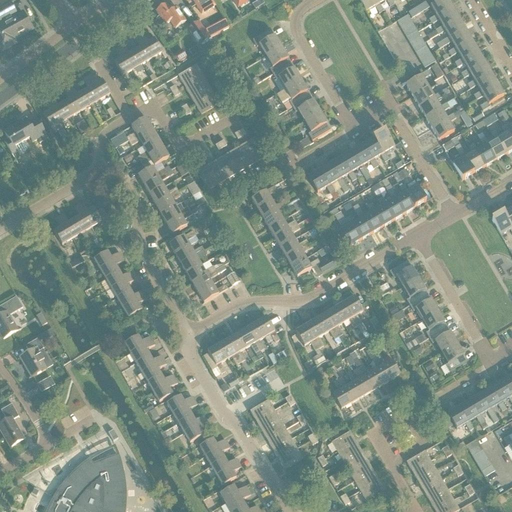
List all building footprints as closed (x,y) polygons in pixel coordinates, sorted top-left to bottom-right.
[(192,0),(199,11),(202,16),(217,7),(212,0),(192,0)] [(247,0),(231,0),(238,9),(249,2),(247,0)] [(373,0),(358,0),(366,13),(369,11),(375,7),(379,14),(381,13),(383,12),(379,5),(377,6),(373,0)] [(436,16),(429,20),(424,23),(426,28),(439,20),(438,18),(453,10),(447,0),(442,0),(431,7),(436,16)] [(17,13),(11,3),(0,9),(0,35),(0,37),(0,36),(0,49),(2,53),(18,45),(15,41),(34,31),(23,12),(17,15),(16,14),(17,13)] [(408,14),(412,19),(429,9),(425,3),(408,14)] [(156,12),(159,17),(157,19),(156,20),(156,21),(156,23),(156,24),(157,25),(158,26),(159,26),(162,27),(163,27),(165,25),(166,26),(170,22),(175,29),(180,26),(186,22),(176,8),(171,12),(166,5),(161,8),(160,8),(158,10),(157,11),(156,12)] [(35,22),(40,20),(34,7),(29,9),(35,22)] [(435,31),(438,36),(445,31),(444,29),(459,20),(453,10),(438,18),(439,20),(443,27),(435,31)] [(401,28),(411,22),(408,16),(398,22),(401,28)] [(449,38),(442,42),(437,45),(439,50),(452,42),(450,40),(466,31),(459,20),(444,29),(445,31),(449,38)] [(210,39),(202,28),(198,22),(188,29),(200,46),(210,39)] [(411,22),(401,28),(404,33),(414,27),(411,22)] [(414,27),(404,33),(407,38),(417,32),(414,27)] [(266,57),(281,48),(271,30),(253,41),(257,48),(259,46),(266,57)] [(450,40),(452,42),(455,49),(448,53),(451,57),(458,53),(457,51),(472,42),(466,31),(450,40)] [(417,32),(407,38),(410,43),(420,37),(417,32)] [(139,37),(152,59),(162,53),(154,40),(148,43),(143,35),(139,37)] [(140,48),(134,52),(142,65),(152,59),(139,37),(135,40),(140,48)] [(423,42),(420,37),(410,43),(413,48),(423,42)] [(423,42),(413,48),(416,53),(426,47),(423,42)] [(457,51),(458,53),(462,60),(455,64),(457,68),(464,64),(463,62),(478,53),(472,42),(457,51)] [(142,65),(134,52),(129,55),(124,46),(120,49),(133,71),(142,65)] [(429,52),(426,47),(416,53),(418,58),(429,52)] [(273,75),(291,64),(281,48),(266,57),(272,68),(270,70),(273,75)] [(133,71),(120,49),(116,51),(121,60),(115,63),(123,77),(133,71)] [(175,56),(177,59),(179,63),(186,58),(182,51),(175,56)] [(429,52),(418,58),(421,63),(432,57),(429,52)] [(485,64),(478,53),(463,62),(464,64),(468,71),(461,75),(464,79),(471,75),(469,73),(485,64)] [(435,63),(432,57),(421,63),(425,69),(435,63)] [(285,90),(301,81),(291,64),(273,75),(276,81),(279,79),(285,90)] [(469,73),(471,75),(475,82),(468,86),(470,90),(477,86),(476,84),(491,75),(485,64),(469,73)] [(184,86),(202,75),(197,66),(178,77),(184,86)] [(407,86),(413,98),(428,89),(427,86),(423,79),(429,76),(427,72),(420,75),(422,77),(407,86)] [(202,75),(184,86),(190,96),(208,85),(202,75)] [(476,84),(477,86),(481,92),(474,96),(476,101),(483,97),(482,95),(498,86),(491,75),(476,84)] [(87,78),(100,101),(110,95),(102,81),(96,85),(91,76),(87,78)] [(449,80),(453,85),(458,82),(455,77),(449,80)] [(88,90),(83,93),(90,106),(100,101),(87,78),(83,81),(88,90)] [(289,102),(292,108),(310,97),(301,81),(285,90),(292,101),(289,102)] [(428,89),(413,98),(419,109),(435,100),(433,97),(430,91),(436,87),(434,83),(427,86),(428,89)] [(451,84),(439,91),(443,96),(454,90),(451,84)] [(214,95),(208,85),(190,96),(195,106),(214,95)] [(482,95),(483,97),(487,103),(480,107),(483,112),(490,107),(489,105),(504,97),(498,86),(482,95)] [(72,88),(68,90),(81,112),(90,106),(83,93),(77,96),(72,88)] [(81,112),(68,90),(64,92),(69,101),(63,104),(71,118),(81,112)] [(440,93),(433,97),(435,100),(419,109),(426,119),(441,110),(440,108),(436,102),(443,98),(440,93)] [(220,105),(214,95),(195,106),(201,116),(220,105)] [(320,113),(310,97),(292,108),(295,113),(298,111),(304,122),(320,113)] [(71,118),(63,104),(58,107),(52,99),(48,101),(61,124),(71,118)] [(61,124),(48,101),(44,104),(49,112),(43,116),(51,129),(61,124)] [(441,110),(426,119),(432,130),(448,121),(446,119),(442,112),(449,109),(447,104),(440,108),(441,110)] [(107,112),(111,119),(115,117),(111,109),(107,112)] [(474,123),(483,117),(480,112),(471,118),(474,123)] [(504,112),(499,115),(497,116),(502,125),(510,121),(504,112)] [(320,113),(304,122),(311,133),(308,135),(312,142),(330,131),(320,113)] [(453,115),(446,119),(448,121),(432,130),(439,141),(454,132),(449,123),(455,119),(453,115)] [(492,124),(489,118),(483,122),(486,127),(492,124)] [(48,139),(37,120),(29,124),(26,119),(4,132),(8,139),(4,142),(12,155),(18,152),(20,155),(26,152),(27,150),(28,148),(27,146),(25,142),(30,139),(32,143),(38,140),(40,144),(48,139)] [(129,143),(152,129),(146,119),(132,128),(135,134),(126,139),(129,143)] [(84,125),(77,129),(81,135),(88,131),(84,125)] [(511,131),(510,132),(506,126),(502,128),(506,135),(508,134),(511,140),(511,131)] [(152,129),(129,143),(131,147),(140,142),(143,147),(158,139),(152,129)] [(511,140),(508,134),(506,135),(499,139),(495,132),(491,135),(495,141),(497,140),(506,155),(511,151),(511,140)] [(385,133),(374,139),(383,155),(385,154),(394,148),(385,133)] [(129,143),(126,139),(117,138),(111,142),(116,150),(129,143)] [(256,138),(246,144),(257,162),(267,157),(256,138)] [(497,140),(495,141),(488,145),(484,138),(480,141),(484,148),(486,146),(495,162),(506,155),(497,140)] [(158,139),(143,147),(146,153),(138,158),(140,162),(163,149),(158,139)] [(374,139),(363,146),(372,161),(374,160),(381,156),(385,163),(387,162),(389,160),(385,154),(383,155),(374,139)] [(451,142),(449,143),(442,147),(446,153),(454,148),(452,144),(451,142)] [(257,162),(246,144),(236,149),(247,168),(257,162)] [(486,146),(484,148),(477,151),(473,145),(469,147),(473,154),(475,153),(484,168),(495,162),(486,146)] [(363,146),(352,152),(361,168),(363,166),(370,163),(374,169),(376,168),(378,167),(374,160),(372,161),(363,146)] [(122,148),(117,151),(120,156),(125,153),(122,148)] [(169,159),(163,149),(140,162),(143,166),(146,164),(149,170),(153,168),(169,159)] [(247,168),(236,149),(226,155),(237,174),(247,168)] [(467,158),(463,151),(458,154),(461,158),(462,160),(464,159),(473,175),(484,168),(475,153),(473,154),(467,158)] [(352,152),(341,159),(350,174),(353,173),(359,169),(363,176),(366,181),(369,180),(371,179),(367,173),(363,166),(361,168),(352,152)] [(134,161),(130,155),(123,159),(127,165),(134,161)] [(237,174),(226,155),(217,161),(228,180),(237,174)] [(462,160),(461,158),(452,163),(462,181),(473,175),(464,159),(462,160)] [(341,159),(330,165),(339,181),(342,179),(348,175),(352,182),(354,181),(357,180),(353,173),(350,174),(341,159)] [(217,161),(207,167),(218,185),(228,180),(217,161)] [(399,171),(405,167),(403,162),(396,166),(399,171)] [(330,165),(319,172),(329,187),(331,186),(337,182),(341,189),(345,194),(347,193),(349,192),(346,186),(342,179),(339,181),(330,165)] [(218,185),(207,167),(197,172),(208,191),(218,185)] [(153,168),(149,170),(138,177),(144,187),(167,173),(165,169),(156,174),(153,168)] [(259,182),(264,178),(260,172),(255,175),(259,182)] [(319,172),(309,178),(318,194),(326,188),(331,195),(333,194),(335,193),(331,186),(329,187),(319,172)] [(170,178),(167,173),(144,187),(150,197),(164,188),(161,183),(170,178)] [(397,174),(393,176),(399,186),(402,184),(401,183),(402,182),(397,174)] [(185,180),(188,186),(193,183),(190,177),(185,180)] [(167,194),(164,188),(150,197),(155,206),(178,193),(182,190),(180,186),(167,194)] [(404,186),(400,188),(404,195),(406,194),(415,209),(426,202),(417,187),(408,192),(404,186)] [(257,210),(272,202),(269,197),(277,191),(275,187),(266,192),(251,200),(257,210)] [(388,188),(386,189),(389,195),(393,201),(395,200),(404,215),(415,209),(406,194),(404,195),(397,199),(393,192),(390,187),(388,188)] [(181,197),(178,193),(155,206),(161,216),(176,207),(172,202),(181,197)] [(300,195),(294,200),(301,209),(307,204),(300,195)] [(196,202),(195,202),(198,207),(204,204),(205,203),(202,198),(201,199),(196,202)] [(380,200),(378,201),(382,208),(384,207),(393,222),(404,215),(395,200),(393,201),(386,205),(382,198),(380,200)] [(366,201),(364,203),(371,214),(373,213),(382,228),(393,222),(384,207),(382,208),(376,212),(369,200),(366,201)] [(275,207),(272,202),(257,210),(263,220),(286,206),(284,202),(275,207)] [(88,212),(82,204),(82,203),(78,206),(91,228),(101,223),(103,226),(110,222),(103,210),(96,214),(93,209),(88,212)] [(323,213),(329,209),(326,203),(320,207),(323,213)] [(180,205),(176,207),(161,216),(167,226),(190,212),(187,208),(184,210),(180,205)] [(74,208),(74,209),(79,217),(74,221),(82,234),(91,228),(78,206),(74,208)] [(286,206),(263,220),(269,230),(283,221),(280,216),(289,211),(286,206)] [(355,207),(353,209),(356,214),(360,221),(362,219),(371,235),(382,228),(373,213),(371,214),(365,218),(361,211),(358,206),(355,207)] [(190,212),(167,226),(173,236),(187,227),(184,221),(197,213),(195,209),(190,212)] [(511,228),(504,214),(495,220),(491,222),(501,238),(511,232),(511,233),(511,228)] [(82,234),(74,221),(68,224),(63,215),(59,218),(72,240),(82,234)] [(72,240),(59,218),(55,220),(60,229),(54,232),(62,246),(72,240)] [(347,219),(345,220),(348,224),(350,227),(351,226),(360,241),(371,235),(362,219),(360,221),(354,224),(350,218),(347,219)] [(286,227),(283,221),(269,230),(274,239),(297,226),(295,222),(286,227)] [(203,223),(198,226),(202,232),(207,229),(203,223)] [(348,224),(339,229),(341,232),(340,232),(349,248),(360,241),(351,226),(350,227),(348,224)] [(297,226),(274,239),(280,249),(295,241),(291,235),(300,230),(297,226)] [(175,256),(190,247),(187,242),(195,237),(193,232),(184,237),(170,246),(175,256)] [(213,238),(208,241),(211,247),(216,244),(213,238)] [(295,241),(280,249),(286,259),(309,245),(306,241),(298,246),(295,241)] [(311,249),(309,245),(286,259),(292,269),(306,260),(303,254),(311,249)] [(190,247),(175,256),(181,265),(204,252),(202,248),(193,253),(190,247)] [(207,256),(204,252),(181,265),(187,275),(201,266),(198,261),(207,256)] [(100,270),(122,257),(120,254),(111,259),(108,253),(94,261),(100,270)] [(122,257),(100,270),(106,280),(119,272),(116,267),(125,262),(122,257)] [(78,266),(85,263),(82,258),(76,261),(78,266)] [(318,269),(322,275),(342,263),(336,259),(318,269)] [(306,260),(292,269),(297,278),(312,270),(320,265),(318,260),(309,265),(306,260)] [(397,278),(403,289),(419,280),(408,262),(390,273),(394,280),(397,278)] [(201,266),(187,275),(192,285),(216,271),(213,267),(204,272),(201,266)] [(223,266),(216,271),(192,285),(198,294),(213,286),(209,280),(226,271),(223,266)] [(122,278),(119,272),(106,280),(111,290),(134,277),(131,273),(122,278)] [(226,279),(232,287),(239,283),(234,274),(226,279)] [(136,281),(134,277),(111,290),(117,300),(131,292),(127,286),(136,281)] [(428,296),(419,280),(403,289),(409,299),(407,301),(410,307),(428,296)] [(377,290),(383,300),(396,293),(395,291),(394,291),(389,290),(386,284),(377,290)] [(216,291),(213,286),(198,294),(204,304),(219,296),(218,296),(227,290),(224,286),(216,291)] [(131,292),(117,300),(123,310),(145,297),(143,293),(134,298),(131,292)] [(422,321),(438,312),(428,296),(410,307),(413,312),(416,310),(422,321)] [(147,300),(145,297),(123,310),(129,319),(142,311),(139,305),(147,300)] [(17,298),(0,307),(0,334),(3,340),(18,331),(9,316),(23,308),(17,298)] [(358,327),(362,325),(357,316),(363,313),(354,298),(345,304),(358,327)] [(345,304),(335,310),(343,324),(349,321),(354,330),(354,329),(355,331),(355,332),(357,337),(362,334),(358,327),(345,304)] [(392,317),(399,313),(396,307),(389,311),(392,317)] [(335,310),(325,315),(339,339),(343,336),(338,327),(343,324),(335,310)] [(447,329),(438,312),(422,321),(427,330),(429,332),(426,334),(429,340),(447,329)] [(395,323),(402,319),(399,313),(392,317),(395,323)] [(325,315),(315,321),(324,336),(329,332),(334,341),(339,339),(325,315)] [(266,318),(256,324),(265,338),(270,335),(275,344),(280,341),(275,333),(266,318)] [(315,321),(305,327),(319,350),(323,347),(318,339),(324,336),(315,321)] [(256,324),(247,329),(260,353),(264,350),(259,342),(265,338),(256,324)] [(362,325),(358,327),(362,334),(365,339),(370,336),(368,335),(366,332),(368,331),(364,324),(362,325)] [(319,350),(305,327),(296,333),(304,347),(310,344),(315,352),(317,356),(312,360),(317,367),(325,362),(325,361),(325,360),(320,352),(319,350)] [(247,329),(237,335),(245,350),(251,347),(256,355),(260,353),(247,329)] [(442,354),(457,345),(447,329),(429,340),(432,345),(435,343),(442,354)] [(237,335),(227,341),(241,364),(245,362),(240,353),(245,350),(237,335)] [(406,345),(409,351),(427,341),(423,335),(406,345)] [(130,355),(152,342),(150,338),(142,343),(138,337),(125,345),(130,355)] [(382,348),(387,345),(383,338),(378,341),(382,348)] [(26,347),(29,352),(19,358),(31,379),(53,367),(43,350),(44,350),(38,340),(26,347)] [(241,364),(227,341),(217,347),(226,361),(231,358),(237,366),(241,364)] [(155,346),(152,342),(130,355),(136,364),(150,356),(146,351),(155,346)] [(457,345),(442,354),(448,365),(445,367),(449,373),(467,362),(457,345)] [(412,350),(415,356),(422,351),(419,346),(412,350)] [(207,352),(209,355),(203,357),(214,376),(220,373),(221,376),(225,373),(220,364),(226,361),(217,347),(207,352)] [(153,362),(150,356),(136,364),(142,374),(164,361),(162,357),(153,362)] [(381,356),(377,358),(390,382),(400,376),(392,361),(386,365),(381,356)] [(390,382),(377,358),(372,361),(377,370),(372,373),(380,387),(390,382)] [(164,361),(142,374),(148,384),(161,376),(158,370),(166,365),(164,361)] [(432,362),(424,366),(427,373),(435,368),(432,362)] [(380,387),(372,373),(366,376),(361,368),(357,370),(371,393),(380,387)] [(358,381),(352,384),(361,399),(371,393),(357,370),(353,372),(358,381)] [(435,373),(428,378),(431,384),(439,379),(435,373)] [(164,381),(161,376),(148,384),(153,394),(176,381),(173,376),(164,381)] [(50,378),(37,385),(42,393),(55,386),(50,378)] [(227,383),(231,389),(244,381),(242,378),(237,381),(235,378),(227,383)] [(361,399),(352,384),(347,387),(342,379),(337,381),(351,405),(361,399)] [(176,381),(153,394),(159,404),(173,396),(169,390),(178,385),(176,381)] [(351,405),(337,381),(334,384),(339,392),(333,396),(341,410),(351,405)] [(502,383),(493,388),(503,403),(509,400),(511,405),(511,394),(504,381),(502,383)] [(226,384),(221,387),(224,393),(230,390),(226,384)] [(491,389),(482,394),(492,410),(498,406),(502,413),(504,412),(507,410),(503,403),(493,388),(491,389)] [(480,395),(472,401),(481,416),(487,412),(494,424),(496,423),(499,422),(492,410),(482,394),(480,395)] [(173,415),(195,402),(192,398),(184,403),(180,397),(167,405),(173,415)] [(256,422),(274,411),(269,401),(250,412),(256,422)] [(469,402),(461,407),(470,423),(476,419),(483,431),(485,430),(486,430),(488,428),(481,416),(472,401),(469,402)] [(195,402),(173,415),(178,425),(192,417),(189,411),(197,406),(195,402)] [(0,430),(10,448),(24,440),(13,421),(19,417),(12,405),(1,411),(7,421),(0,425),(0,430)] [(154,410),(151,405),(142,410),(145,415),(154,410)] [(458,408),(447,415),(456,431),(465,425),(469,432),(472,431),(474,429),(470,423),(461,407),(458,408)] [(150,413),(155,423),(160,420),(154,410),(150,413)] [(280,421),(274,411),(256,422),(261,432),(280,421)] [(192,417),(178,425),(184,435),(206,422),(204,417),(195,422),(192,417)] [(286,431),(280,421),(261,432),(267,442),(286,431)] [(206,422),(184,435),(190,444),(204,436),(200,431),(209,425),(206,422)] [(497,437),(502,435),(497,427),(492,429),(497,437)] [(114,431),(108,434),(113,443),(118,440),(114,431)] [(286,431),(267,442),(273,451),(292,440),(286,431)] [(337,453),(356,442),(350,433),(331,444),(337,453)] [(205,458),(227,445),(225,441),(216,446),(213,440),(199,448),(205,458)] [(297,450),(292,440),(273,451),(279,461),(297,450)] [(466,447),(470,452),(480,446),(477,441),(466,447)] [(362,452),(356,442),(337,453),(343,463),(362,452)] [(463,443),(458,446),(461,451),(466,448),(463,443)] [(227,445),(205,458),(211,468),(225,460),(221,454),(230,449),(227,445)] [(480,446),(470,452),(472,457),(483,451),(480,446)] [(297,450),(279,461),(284,471),(303,460),(297,450)] [(483,451),(472,457),(475,462),(486,456),(483,451)] [(367,462),(362,452),(343,463),(349,473),(367,462)] [(412,473),(431,462),(425,452),(406,463),(412,473)] [(124,511),(125,506),(125,493),(124,481),(122,481),(121,476),(123,475),(121,465),(118,456),(99,463),(100,464),(95,468),(89,461),(80,468),(72,476),(64,484),(57,494),(51,504),(53,505),(50,511),(124,511)] [(486,456),(475,462),(478,467),(489,461),(486,456)] [(225,460),(211,468),(217,477),(239,464),(236,460),(228,465),(225,460)] [(489,461),(478,467),(481,472),(492,466),(489,461)] [(373,472),(367,462),(349,473),(354,483),(373,472)] [(437,472),(431,462),(412,473),(418,483),(437,472)] [(241,468),(239,464),(217,477),(223,487),(236,479),(233,473),(241,468)] [(495,472),(492,466),(481,472),(485,478),(495,472)] [(373,472),(354,483),(360,492),(379,481),(373,472)] [(442,482),(437,472),(418,483),(424,493),(442,482)] [(455,485),(458,489),(467,484),(464,479),(455,485)] [(385,491),(379,481),(360,492),(366,502),(385,491)] [(442,482),(424,493),(429,502),(448,491),(442,482)] [(226,505),(248,492),(246,488),(237,493),(234,487),(220,495),(226,505)] [(448,491),(429,502),(435,511),(454,501),(448,491)] [(251,496),(248,492),(226,505),(230,511),(235,511),(245,507),(242,501),(251,496)] [(454,501),(435,511),(457,511),(460,511),(454,501)] [(472,501),(464,506),(468,511),(470,511),(476,509),(472,501)]
